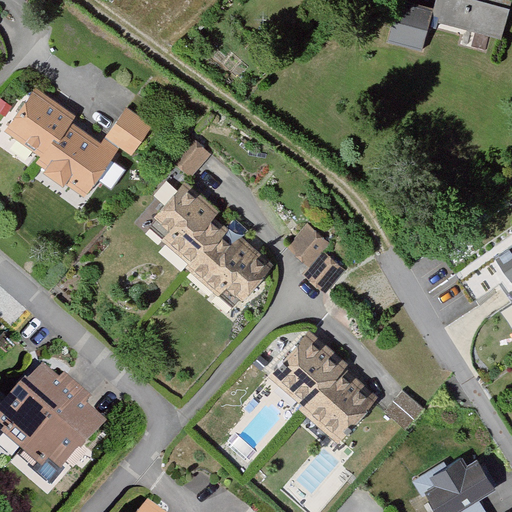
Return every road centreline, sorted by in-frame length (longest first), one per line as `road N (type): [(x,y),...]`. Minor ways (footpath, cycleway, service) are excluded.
road 1 (track): [(87,0),(353,196),(461,374)]
road 2 (residential): [(91,511),(170,425),(0,276)]
